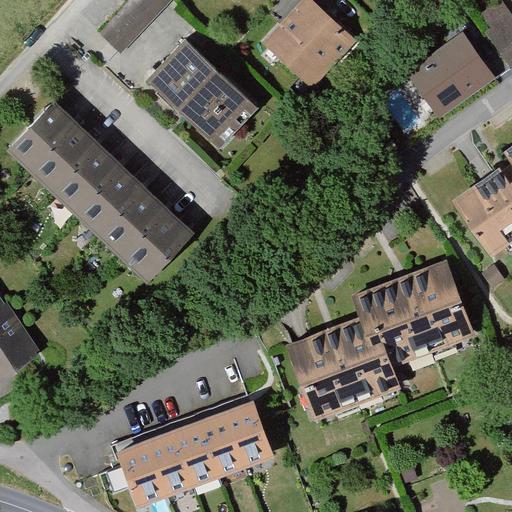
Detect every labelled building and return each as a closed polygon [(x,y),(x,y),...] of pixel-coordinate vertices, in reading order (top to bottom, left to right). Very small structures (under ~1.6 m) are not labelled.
[(119,0),(93,26),(118,51),(170,0),(119,0)] [(308,0),(299,0),(258,46),(304,87),(349,36),(308,0)] [(474,56),(487,76),(511,58),(511,27),(496,4),(478,17),(485,28),(479,32),(488,46),(474,56)] [(180,36),(140,77),(212,148),(253,107),(180,36)] [(42,99),(0,146),(0,154),(141,276),(186,224),(42,99)] [(505,165),(451,199),(485,252),(511,234),(511,141),(497,152),(505,165)] [(446,255),(343,292),(352,316),(285,340),(312,417),(397,386),(387,360),(473,330),(446,255)] [(0,372),(30,352),(0,308),(0,372)] [(253,401),(224,412),(246,469),(275,458),(253,401)] [(224,412),(198,421),(220,479),(246,469),(224,412)] [(198,421),(172,431),(193,489),(220,479),(198,421)] [(172,431),(146,441),(168,498),(193,489),(172,431)] [(117,452),(138,509),(168,498),(146,441),(117,452)]
